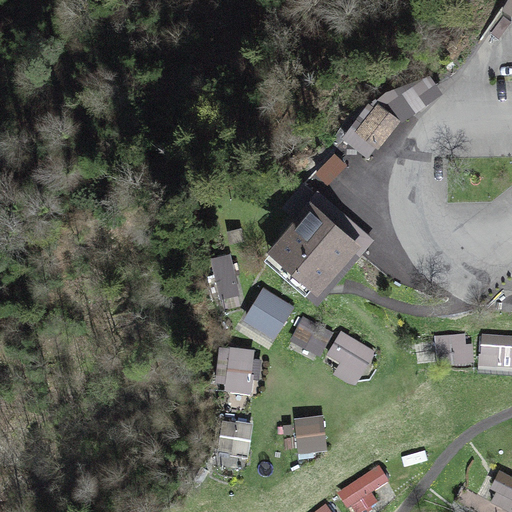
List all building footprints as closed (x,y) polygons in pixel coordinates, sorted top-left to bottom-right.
[(380,100),(347,139),(381,156),(399,127),(444,98),(429,83),(380,100)] [(308,211),(265,260),(317,304),(360,255),(308,211)] [(230,260),(208,266),(217,305),(240,299),(230,260)] [(290,316),(261,299),(247,323),(276,340),(290,316)] [(331,343),(303,327),(293,346),(320,361),(331,343)] [(377,353),(341,332),(327,355),(341,364),(334,376),(356,389),(377,353)] [(466,335),(433,337),(434,362),(468,360),(466,335)] [(511,338),(481,338),(481,355),(494,355),(494,368),(511,368),(511,338)] [(256,356),(230,352),(224,392),(250,396),(256,356)] [(246,428),(251,399),(221,394),(216,423),(246,428)] [(324,422),(296,426),(301,461),(329,457),(324,422)] [(250,432),(216,427),(212,457),(246,462),(250,432)] [(381,472),(338,499),(346,511),(350,511),(391,488),(381,472)] [(485,504),(462,492),(454,508),(461,511),(511,511),(511,481),(500,475),(485,504)]
